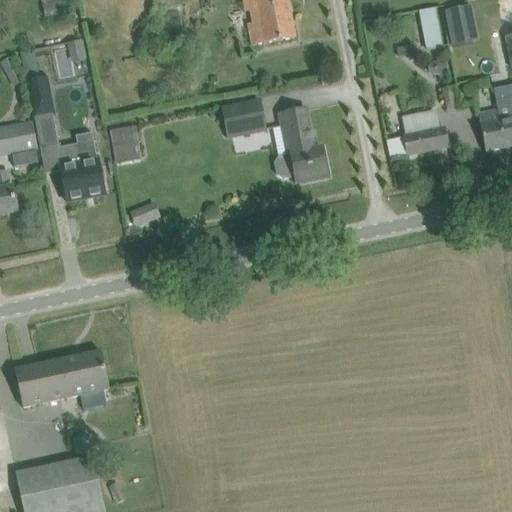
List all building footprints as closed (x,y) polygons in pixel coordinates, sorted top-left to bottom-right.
[(65,0),(43,6),(47,19),(71,13),(68,0),(65,0)] [(252,25),(248,25),(252,47),(295,39),(287,0),(243,0),(246,14),(250,13),(252,25)] [(447,11),(446,11),(452,49),(465,47),(458,9),(447,11)] [(419,12),(427,53),(440,50),(433,10),(419,12)] [(53,45),(58,77),(87,73),(82,41),(53,45)] [(407,49),(396,51),(397,58),(408,56),(407,49)] [(12,59),(0,65),(13,87),(24,81),(12,59)] [(432,63),(428,68),(429,74),(434,77),(439,76),(443,71),(442,65),(437,62),(432,63)] [(48,77),(26,82),(34,120),(53,118),(56,117),(48,77)] [(453,88),(443,90),(448,109),(457,106),(453,88)] [(498,121),(504,149),(511,147),(511,99),(496,102),(498,111),(500,121),(498,121)] [(259,101),(223,108),(229,138),(265,131),(259,101)] [(279,160),(276,165),(278,177),(283,181),(295,178),(296,183),(328,177),(323,149),(314,151),(306,111),(283,116),(291,157),(291,158),(279,160)] [(486,153),(504,149),(498,121),(500,121),(498,111),(478,115),(486,153)] [(40,148),(59,144),(53,118),(34,120),(40,148)] [(33,123),(0,129),(0,155),(38,148),(33,123)] [(134,128),(112,132),(118,163),(140,159),(134,128)] [(407,138),(404,139),(404,140),(407,156),(445,148),(447,147),(444,129),(440,130),(407,137),(407,138)] [(60,169),(63,183),(67,203),(105,196),(99,162),(98,162),(94,144),(92,135),(76,138),(78,147),(81,165),(60,169)] [(0,215),(17,212),(12,189),(11,189),(8,173),(0,174),(0,215)] [(152,204),(132,212),(138,228),(159,219),(152,204)] [(192,341),(141,352),(147,382),(198,372),(192,341)] [(100,353),(14,371),(22,408),(108,390),(100,353)] [(17,476),(24,511),(104,511),(88,435),(73,439),(78,463),(17,476)]
